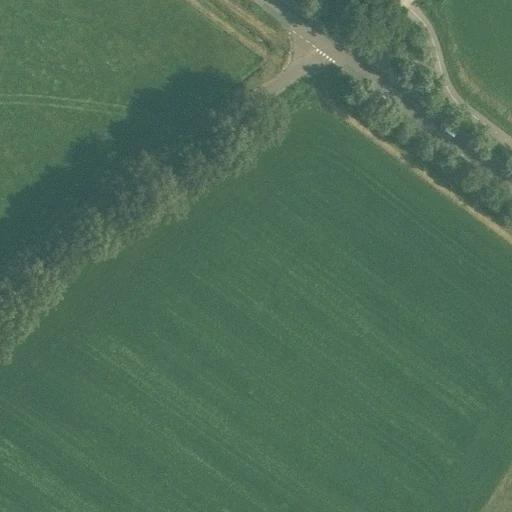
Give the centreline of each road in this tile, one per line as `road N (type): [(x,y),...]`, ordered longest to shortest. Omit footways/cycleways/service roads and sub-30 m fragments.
road 1 (tertiary): [(0,286),(328,43)]
road 2 (secondary): [(511,180),(361,68)]
